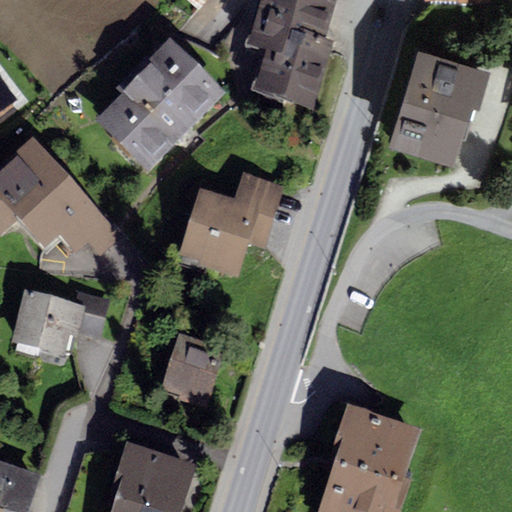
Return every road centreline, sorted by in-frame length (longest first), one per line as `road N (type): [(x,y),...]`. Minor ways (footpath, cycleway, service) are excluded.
road 1 (tertiary): [(273,397),(390,0)]
road 2 (residential): [(511,232),(456,211),(424,209),(380,227),(326,324),(323,377),(300,403),(273,397)]
road 3 (tertiary): [(237,511),(273,397)]
